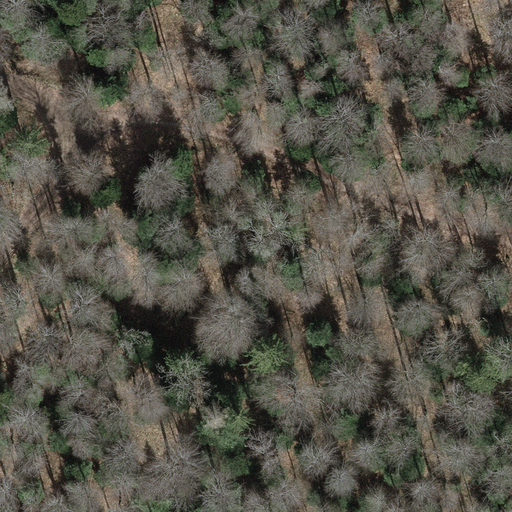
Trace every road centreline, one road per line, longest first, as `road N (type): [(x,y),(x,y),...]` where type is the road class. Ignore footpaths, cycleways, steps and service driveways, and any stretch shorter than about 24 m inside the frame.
road 1 (track): [(0,85),(160,114),(511,240)]
road 2 (track): [(86,104),(51,194),(0,256)]
